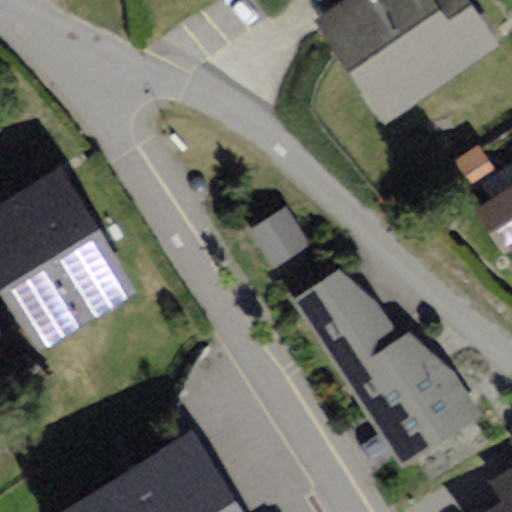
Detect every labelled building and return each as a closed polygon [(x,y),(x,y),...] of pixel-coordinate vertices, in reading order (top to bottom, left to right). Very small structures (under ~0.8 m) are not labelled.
[(318,0),(333,23),(322,32),(384,130),(505,54),(467,0),(451,0),(448,2),(447,0),(318,0)] [(78,175),(0,221),(0,259),(53,347),(148,290),(78,175)] [(257,231),(275,258),(301,241),(284,214),(257,231)] [(353,280),(302,310),(411,470),(484,424),(424,337),(411,344),(353,280)] [(292,511),(175,336),(19,429),(71,511),(292,511)] [(509,511),(511,511),(511,477),(494,489),(509,511)]
